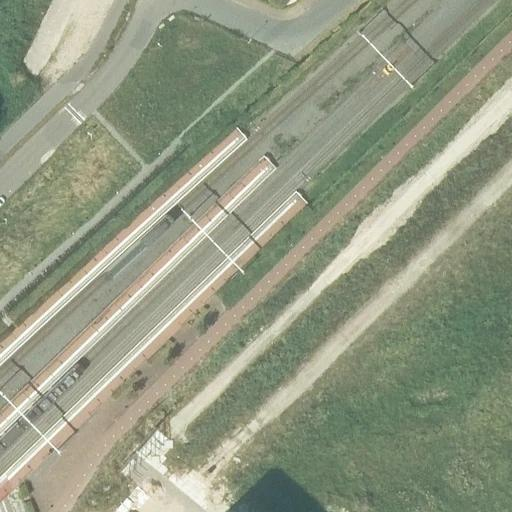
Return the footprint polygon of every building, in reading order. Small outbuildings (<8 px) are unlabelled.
[(59,171),(38,192),(83,238),(82,239),(84,241),(231,99),(215,82),(225,52),(220,51),(198,44),(199,43),(195,42),(195,43),(195,42),(191,43),(191,44),(184,46),(183,45),(180,46),(180,47),(179,47),(162,71),(163,72),(162,72),(160,74),(160,75),(145,90),(144,89),(141,92),(142,93),(140,95),(124,110),(122,112),(121,111),(120,112),(119,111),(100,130),(101,131),(100,132),(99,131),(79,150),(80,151),(79,152),(78,151),(58,170),(59,171)] [(274,58),(264,67),(274,78),(284,69),(274,58)] [(0,318),(82,239),(83,238),(38,192),(0,229),(0,318)] [(511,246),(507,241),(491,256),(511,277),(511,246)] [(511,277),(491,256),(476,271),(502,297),(511,287),(511,277)] [(476,271),(460,286),(486,313),(502,297),(476,271)] [(460,286),(445,301),(471,328),(486,313),(460,286)] [(445,301),(429,317),(455,343),(471,328),(445,301)] [(429,317),(414,332),(440,358),(455,343),(429,317)] [(414,332),(398,347),(424,374),(440,358),(414,332)] [(398,347),(383,362),(409,389),(424,374),(398,347)] [(383,362),(368,377),(394,404),(409,389),(383,362)] [(368,377),(352,392),(378,419),(394,404),(368,377)] [(352,392),(337,408),(363,434),(378,419),(352,392)] [(337,408),(320,424),(346,450),(363,434),(337,408)] [(287,431),(225,493),(243,511),(338,511),(353,498),(306,451),(309,448),(299,437),(296,440),(287,431)]
